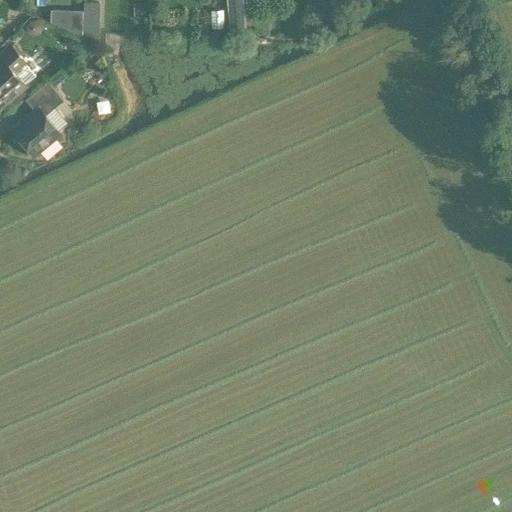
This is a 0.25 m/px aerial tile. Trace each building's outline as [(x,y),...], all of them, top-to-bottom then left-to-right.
[(239,0),(227,0),(229,25),(241,24),(239,0)] [(337,0),(319,0),(329,22),(344,15),(337,0)] [(85,2),(84,18),(99,18),(99,3),(85,2)] [(71,10),(71,29),(81,33),(82,11),(71,10)] [(31,21),(27,25),(28,31),(33,35),(39,32),(40,27),(37,21),(31,21)] [(0,105),(26,83),(15,71),(27,60),(11,43),(0,52),(0,105)] [(94,45),(88,50),(94,57),(100,52),(94,45)] [(22,143),(25,141),(35,154),(62,131),(46,113),(65,97),(49,78),(26,97),(35,108),(13,127),(16,130),(13,132),(13,138),(17,143),(22,143)]
